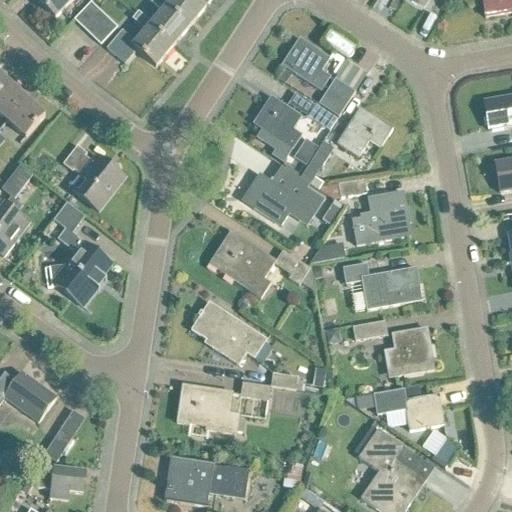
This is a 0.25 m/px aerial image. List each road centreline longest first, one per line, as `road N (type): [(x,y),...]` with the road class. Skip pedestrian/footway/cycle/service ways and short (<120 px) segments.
road 1 (residential): [(474,511),(493,471),(494,440),(427,72)]
road 2 (residential): [(134,379),(168,157)]
road 3 (residential): [(168,157),(126,133),(0,25)]
road 4 (residential): [(168,157),(272,0)]
road 5 (residential): [(134,379),(98,370),(1,304)]
road 6 (residential): [(113,511),(134,379)]
road 7 (residential): [(427,72),(319,0)]
